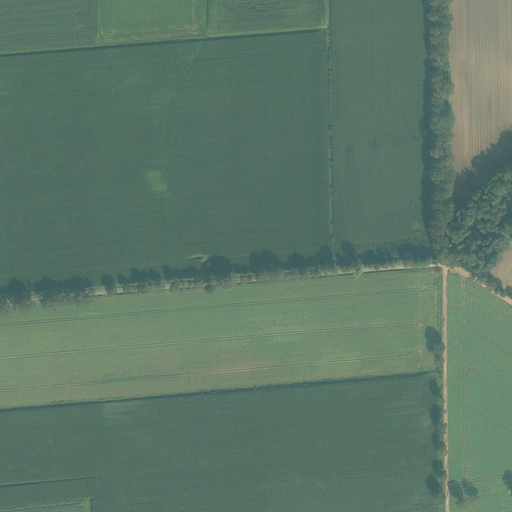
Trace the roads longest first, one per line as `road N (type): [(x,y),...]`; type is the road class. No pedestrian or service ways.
road 1 (unclassified): [(0,301),(442,261),(439,0)]
road 2 (track): [(446,511),(442,261)]
